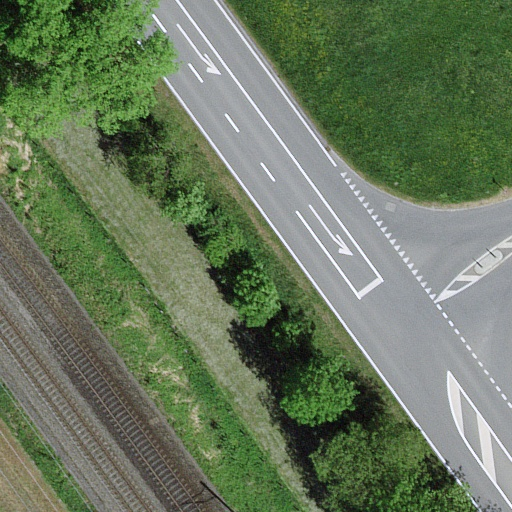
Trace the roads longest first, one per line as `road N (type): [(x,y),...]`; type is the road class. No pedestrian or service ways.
road 1 (secondary): [(151,0),(400,332)]
road 2 (secondary): [(511,490),(400,332)]
road 3 (unclassified): [(400,332),(511,248)]
